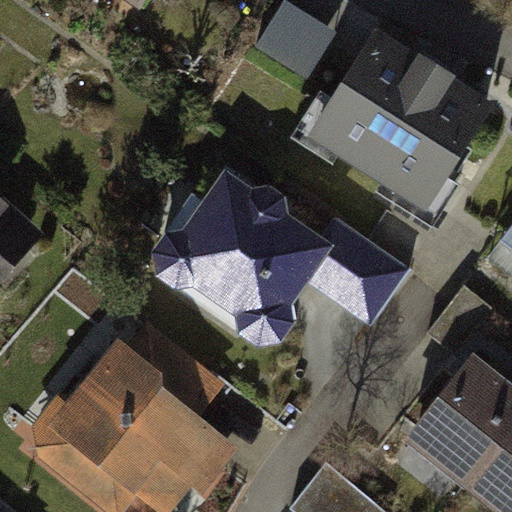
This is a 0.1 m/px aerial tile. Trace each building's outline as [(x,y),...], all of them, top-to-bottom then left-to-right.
[(264,49),(317,78),(342,31),(289,3),(264,49)] [(379,23),(311,127),(430,204),(497,100),(379,23)] [(228,159),(158,263),(278,343),(314,289),(371,327),(405,276),(228,159)] [(0,196),(0,288),(6,293),(52,240),(0,196)] [(511,237),(497,257),(511,267),(511,237)] [(118,350),(44,439),(131,511),(168,511),(227,441),(118,350)] [(419,442),(481,497),(511,461),(511,381),(490,362),(419,442)] [(511,511),(511,461),(481,497),(498,511),(511,511)]
